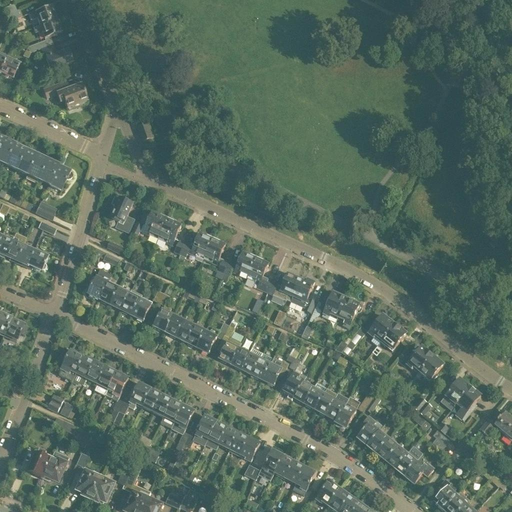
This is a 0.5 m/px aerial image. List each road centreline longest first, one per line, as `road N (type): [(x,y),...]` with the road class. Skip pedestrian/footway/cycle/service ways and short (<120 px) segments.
road 1 (residential): [(118,111),(145,180),(358,275),(511,390)]
road 2 (residential): [(412,511),(329,451),(54,314)]
road 3 (residential): [(103,157),(54,314)]
road 4 (residential): [(0,463),(54,314)]
